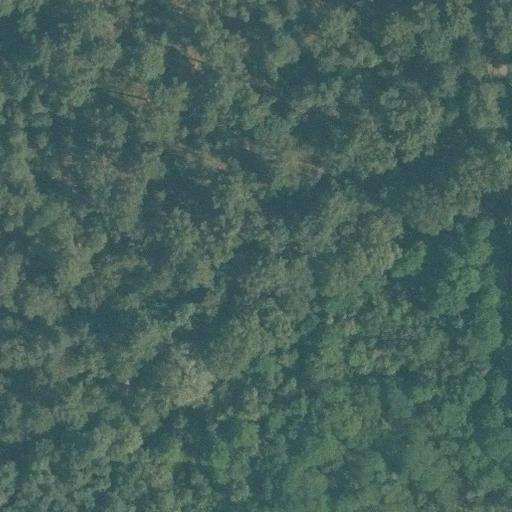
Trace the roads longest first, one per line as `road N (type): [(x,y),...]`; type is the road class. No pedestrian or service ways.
road 1 (track): [(131,378),(511,106)]
road 2 (track): [(32,0),(110,334),(131,378)]
road 3 (track): [(0,453),(131,378)]
road 4 (track): [(168,511),(131,378)]
